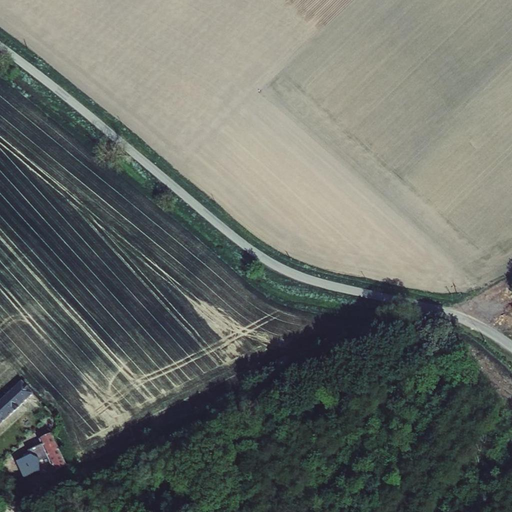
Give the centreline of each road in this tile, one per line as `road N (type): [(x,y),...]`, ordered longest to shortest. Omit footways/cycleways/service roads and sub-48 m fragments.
road 1 (unclassified): [(511,347),(446,312),(333,287),(267,260),(0,46)]
road 2 (track): [(511,281),(153,454),(2,511)]
